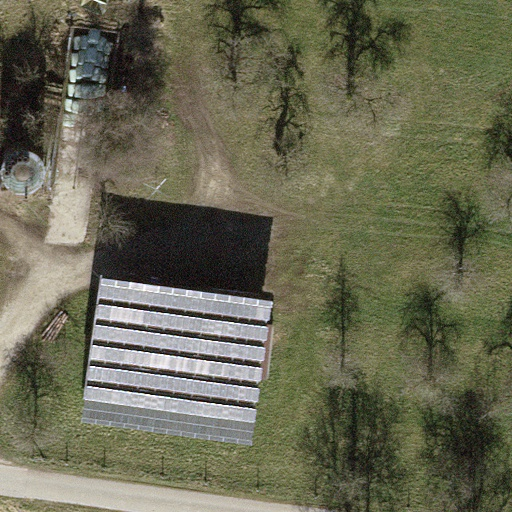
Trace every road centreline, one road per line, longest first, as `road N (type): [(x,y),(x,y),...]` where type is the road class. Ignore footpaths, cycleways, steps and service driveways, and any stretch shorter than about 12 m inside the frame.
road 1 (unclassified): [(0,478),(232,511)]
road 2 (track): [(158,253),(43,292),(0,349)]
